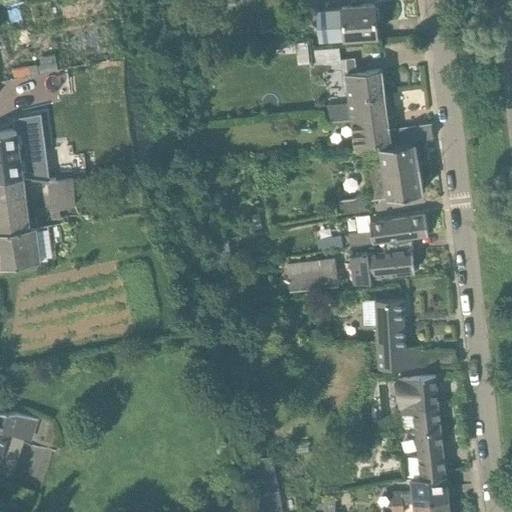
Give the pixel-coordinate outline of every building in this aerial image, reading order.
[(59,21),(90,13),(86,0),(84,0),(56,7),(59,21)] [(33,9),(38,26),(57,21),(52,4),(33,9)] [(344,39),(344,40),(378,37),(375,5),(353,7),(340,7),(341,10),(333,11),(336,40),(344,39)] [(317,64),(341,62),(340,49),(316,51),(317,64)] [(41,66),(38,67),(40,74),(57,71),(56,63),(41,66)] [(17,80),(40,74),(38,67),(16,71),(17,80)] [(350,118),(351,119),(354,147),(434,138),(431,124),(389,130),(384,95),(381,69),(367,71),(345,72),(349,104),(326,107),(328,121),(350,118)] [(49,183),(51,183),(42,118),(16,122),(17,130),(0,133),(0,180),(23,177),(25,178),(49,183)] [(382,167),(365,169),(369,192),(386,190),(387,198),(423,193),(414,142),(379,147),(382,167)] [(55,256),(52,225),(32,229),(25,178),(23,177),(0,180),(0,256),(2,268),(41,261),(41,258),(55,256)] [(368,209),(367,197),(343,198),(343,210),(368,209)] [(372,245),(412,238),(428,234),(424,215),(375,222),(374,216),(370,216),(371,233),(347,236),(348,247),(372,244),(372,245)] [(412,238),(372,245),(369,245),(370,254),(358,256),(350,257),(350,258),(353,285),(372,284),(371,279),(413,273),(412,238)] [(212,271),(237,265),(230,240),(205,245),(212,271)] [(290,292),(338,285),(335,258),(286,265),(290,292)] [(455,349),(423,350),(404,351),(402,300),(374,300),(363,301),(365,326),(375,325),(378,371),(405,368),(424,367),(457,366),(455,349)] [(446,475),(443,452),(439,410),(436,376),(396,380),(397,390),(400,416),(401,416),(402,429),(416,428),(418,455),(419,456),(406,458),(408,479),(410,479),(446,475)] [(0,471),(6,473),(19,435),(30,436),(35,419),(15,412),(6,414),(0,414),(0,471)] [(280,511),(278,493),(273,464),(257,467),(263,496),(258,498),(258,511),(280,511)] [(412,505),(448,501),(446,475),(410,479),(411,493),(387,495),(388,508),(402,506),(412,505)] [(449,511),(448,501),(412,505),(413,511),(449,511)]
